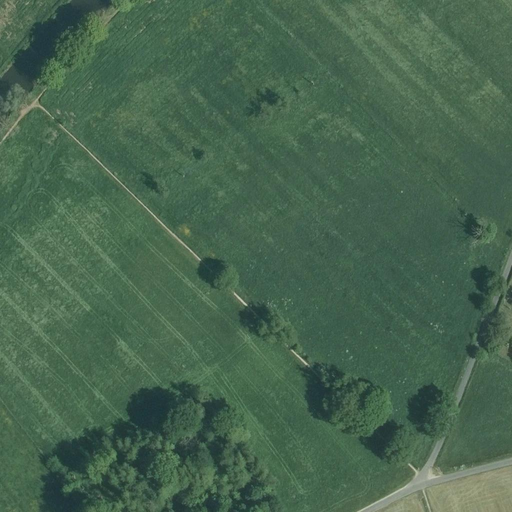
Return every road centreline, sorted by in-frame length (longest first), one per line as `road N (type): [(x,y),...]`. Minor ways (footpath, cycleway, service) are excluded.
road 1 (track): [(38,103),(424,476)]
road 2 (unclassified): [(511,257),(422,484)]
